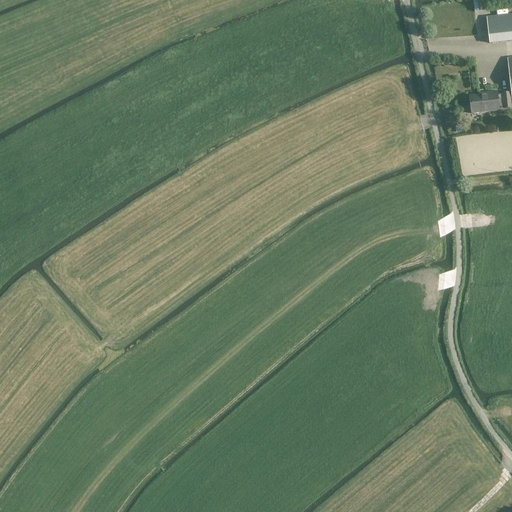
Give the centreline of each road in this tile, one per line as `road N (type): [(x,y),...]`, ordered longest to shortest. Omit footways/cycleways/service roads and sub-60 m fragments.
road 1 (unclassified): [(511,454),(468,393),(450,339),(461,257),(455,202),(405,0)]
road 2 (track): [(92,353),(435,118)]
